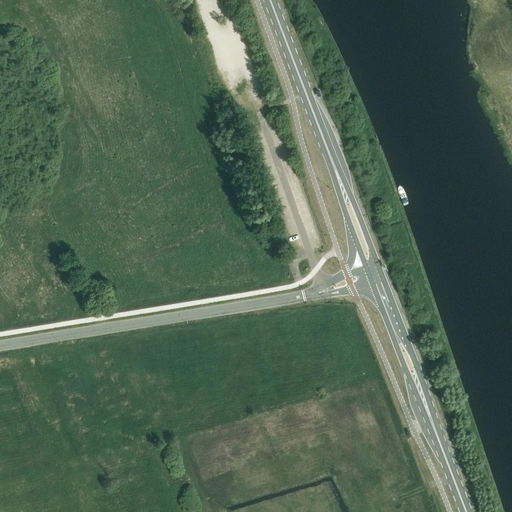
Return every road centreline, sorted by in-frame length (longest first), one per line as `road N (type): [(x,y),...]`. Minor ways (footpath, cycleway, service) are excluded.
road 1 (tertiary): [(0,345),(324,291)]
road 2 (primary): [(335,169),(269,0)]
road 3 (primary): [(430,417),(379,269)]
road 4 (primary): [(371,282),(430,417)]
road 5 (track): [(259,112),(216,0)]
